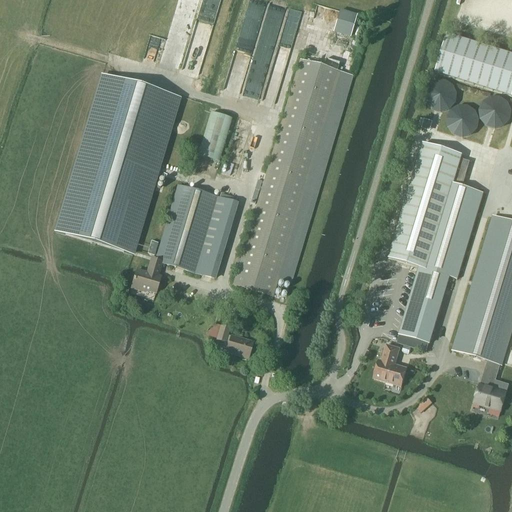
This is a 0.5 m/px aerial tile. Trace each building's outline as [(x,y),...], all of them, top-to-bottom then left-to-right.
[(238,268),(233,286),(272,298),(277,281),(289,284),(350,77),(339,73),(336,72),(322,68),(299,61),(240,261),(238,268)] [(102,77),(55,232),(131,255),(178,101),(102,77)] [(210,114),(197,157),(218,163),(231,120),(210,114)] [(423,144),(388,259),(418,269),(398,335),(399,336),(405,337),(419,342),(429,345),(449,278),(457,281),(483,194),(462,188),(467,170),(458,167),(461,160),(462,156),(423,144)] [(257,181),(250,204),(254,205),(261,182),(257,181)] [(213,280),(236,205),(178,187),(154,262),(150,261),(146,274),(136,271),(130,288),(154,295),(159,278),(157,277),(161,264),(213,280)] [(490,226),(452,351),(487,361),(483,373),(474,404),(501,412),(506,395),(508,386),(495,382),(500,366),(501,366),(511,330),(511,223),(492,218),(490,226)] [(151,243),(148,255),(153,257),(157,244),(151,243)] [(216,341),(224,344),(228,330),(220,328),(216,341)] [(226,353),(247,360),(252,344),(231,337),(226,353)] [(372,380),(400,388),(405,370),(391,366),(393,359),(396,360),(399,350),(385,346),(380,362),(378,362),(372,380)] [(421,405),(416,410),(420,414),(425,409),(421,405)]
